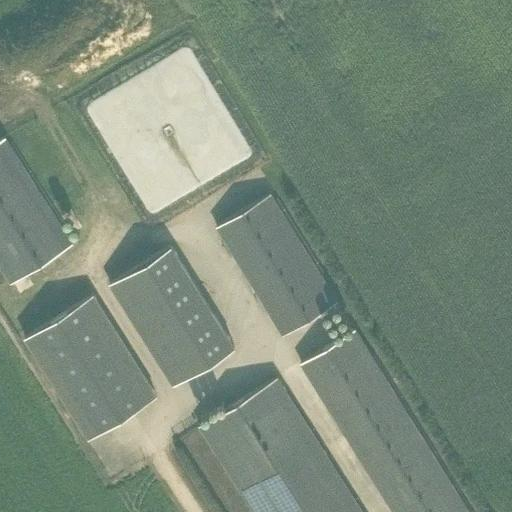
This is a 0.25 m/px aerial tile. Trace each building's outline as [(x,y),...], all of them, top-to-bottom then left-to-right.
[(5,134),(0,137),(0,260),(11,278),(72,238),(5,134)] [(269,190),(214,224),(283,331),(336,296),(269,190)] [(170,245),(109,282),(173,382),(233,344),(170,245)] [(93,292),(24,334),(87,436),(155,393),(93,292)] [(300,360),(395,511),(470,511),(356,326),(300,360)] [(254,511),(365,511),(278,374),(198,424),(254,511)]
